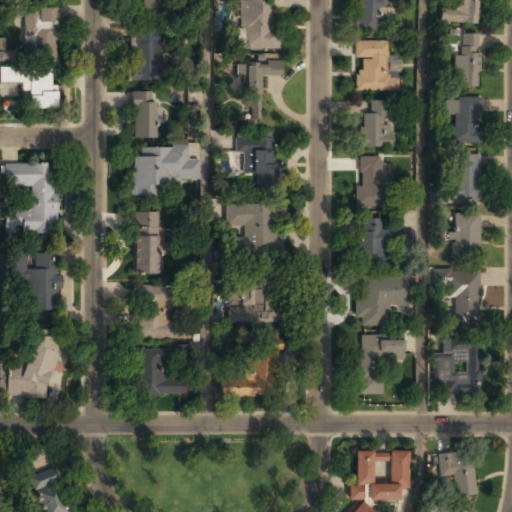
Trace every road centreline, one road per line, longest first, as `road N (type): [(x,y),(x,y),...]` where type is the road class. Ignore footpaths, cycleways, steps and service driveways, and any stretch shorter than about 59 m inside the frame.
road 1 (residential): [(511,424),(0,425)]
road 2 (residential): [(93,0),(93,425)]
road 3 (residential): [(319,13),(321,426)]
road 4 (residential): [(321,426),(312,479),(293,511),(105,493),(93,425)]
